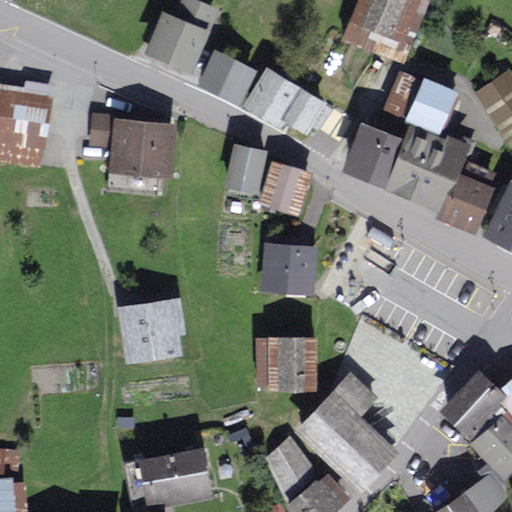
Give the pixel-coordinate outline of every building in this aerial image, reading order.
[(218,13),(184,0),(180,0),(174,17),(161,12),(144,56),(193,75),(218,13)] [(415,0),(349,0),(337,32),(393,55),(415,0)] [(255,74),(213,54),(195,90),(238,110),(255,74)] [(402,72),(387,108),(437,130),(453,91),(424,78),(423,80),(402,72)] [(301,95),(264,73),(242,109),(279,131),(301,95)] [(511,83),(507,76),(480,95),(511,139),(511,138),(511,83)] [(57,96),(0,88),(0,166),(46,173),(57,96)] [(172,126),(93,118),(90,145),(110,148),(106,175),(167,180),(172,126)] [(401,142),(359,127),(342,173),(382,189),(401,142)] [(466,152),(407,128),(382,189),(379,195),(438,219),(466,152)] [(267,154),(232,147),(224,190),(259,197),(267,154)] [(313,178),(272,165),(258,210),(299,223),(313,178)] [(457,175),(438,222),(476,239),(495,191),(457,175)] [(511,184),(509,183),(482,238),(511,252),(511,184)] [(314,248),(263,245),(261,295),(312,297),(314,248)] [(173,302),(117,310),(124,362),(180,354),(173,302)] [(319,337),(254,337),(254,394),(319,394),(319,337)] [(375,401),(351,378),(296,436),(353,489),(388,452),(355,422),(375,401)] [(511,391),(499,403),(478,381),(442,414),(505,481),(511,474),(511,391)] [(15,436),(0,434),(0,468),(11,470),(15,436)] [(288,443),(263,461),(284,491),(309,473),(288,443)] [(200,450),(136,462),(145,511),(150,511),(210,500),(200,450)] [(488,511),(504,501),(485,476),(435,511),(488,511)] [(11,511),(10,477),(0,477),(0,511),(11,511)] [(335,511),(348,501),(327,477),(288,509),(290,511),(335,511)] [(16,480),(16,507),(25,507),(26,480),(16,480)]
